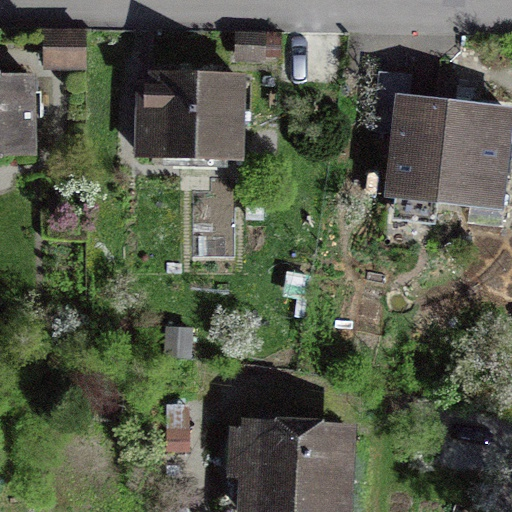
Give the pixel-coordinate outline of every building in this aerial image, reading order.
[(84,65),(84,32),(47,33),(48,65),(84,65)] [(263,33),(239,32),(238,55),(263,56),(263,33)] [(237,157),(239,78),(156,76),(156,85),(141,85),(139,154),(237,157)] [(395,191),(496,202),(505,114),(405,104),(408,79),(381,76),(375,129),(401,132),(395,191)] [(0,153),(32,153),(31,78),(0,78),(0,153)] [(248,511),(341,511),(345,436),(252,432),(252,433),(236,433),(234,471),(250,471),(248,511)]
